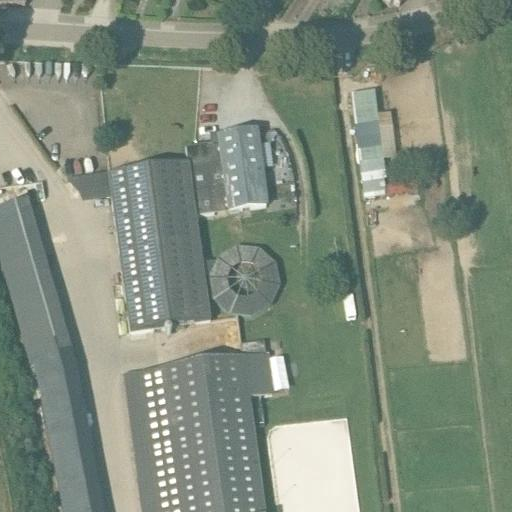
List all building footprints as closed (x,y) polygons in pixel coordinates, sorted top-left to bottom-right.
[(0,0),(0,11),(24,11),(27,0),(0,0)] [(383,188),(383,184),(372,96),(350,99),(361,187),(365,186),(369,212),(419,205),(417,184),(383,188)] [(184,150),(186,166),(194,218),(265,210),(255,135),(230,138),(231,144),(184,150)] [(107,177),(109,196),(129,337),(209,326),(186,166),(107,177)] [(109,196),(107,177),(79,181),(81,198),(109,196)] [(45,202),(42,185),(19,188),(19,189),(21,206),(26,206),(45,202)] [(19,189),(0,191),(0,270),(31,374),(42,419),(61,511),(103,511),(75,378),(27,216),(26,206),(21,206),(19,189)] [(344,279),(335,280),(337,292),(346,291),(344,279)] [(140,377),(160,511),(266,511),(260,465),(250,401),(274,397),(268,356),(266,357),(264,343),(239,348),(242,362),(140,377)]
